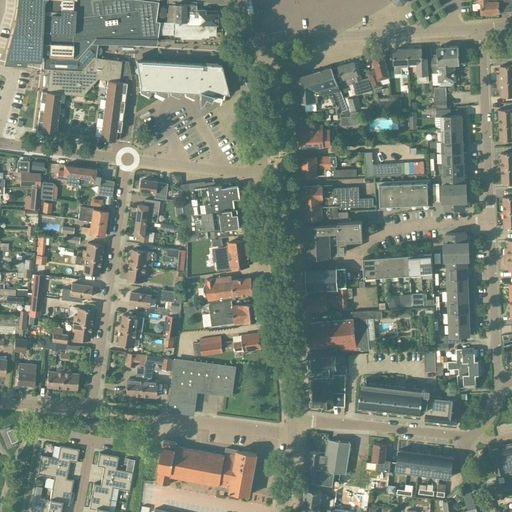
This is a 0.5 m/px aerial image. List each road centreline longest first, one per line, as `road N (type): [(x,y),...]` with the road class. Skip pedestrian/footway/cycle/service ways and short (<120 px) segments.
road 1 (residential): [(497,382),(481,29)]
road 2 (residential): [(89,410),(126,159)]
road 3 (tertiary): [(292,420),(263,175)]
road 4 (residential): [(245,48),(450,31)]
road 5 (residential): [(292,420),(464,436)]
road 6 (residential): [(263,175),(126,159)]
road 7 (residential): [(292,434),(164,419)]
road 8 (tertiary): [(263,175),(245,48)]
road 9 (residential): [(126,159),(0,143)]
